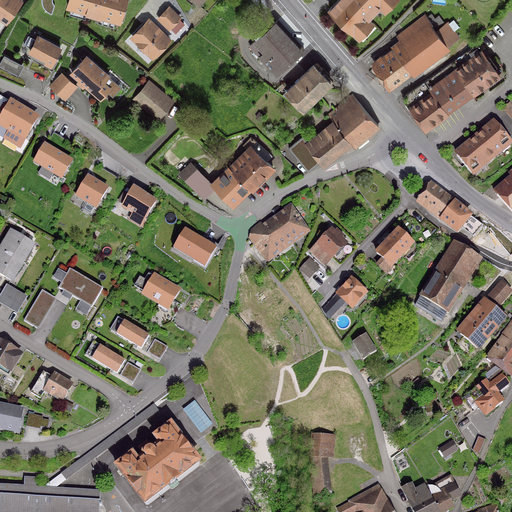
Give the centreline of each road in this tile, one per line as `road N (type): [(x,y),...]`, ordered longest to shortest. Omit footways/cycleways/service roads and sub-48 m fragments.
road 1 (residential): [(245,225),(205,213),(71,118),(0,82)]
road 2 (residential): [(245,225),(213,331),(191,362),(133,407)]
road 3 (tertiary): [(403,130),(287,0)]
road 4 (residential): [(0,325),(133,407)]
road 5 (residential): [(511,266),(437,224),(391,172)]
road 6 (residential): [(376,152),(272,199),(245,225)]
road 7 (residential): [(133,407),(74,441),(0,448)]
